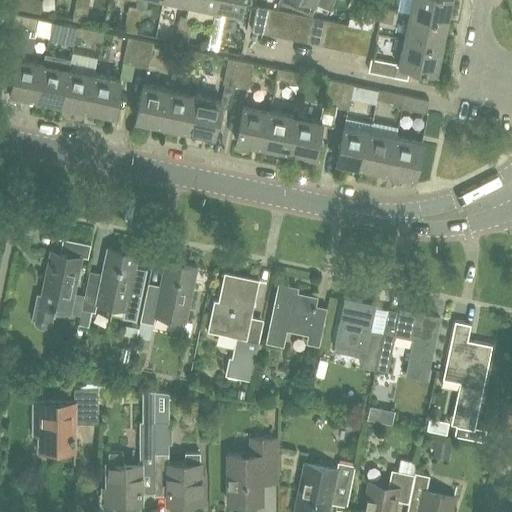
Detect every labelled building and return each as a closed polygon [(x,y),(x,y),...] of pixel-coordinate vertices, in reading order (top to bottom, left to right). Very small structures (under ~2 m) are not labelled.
[(16,0),(15,6),(40,11),(42,0),(16,0)] [(76,0),(75,6),(88,8),(89,0),(76,0)] [(215,8),(216,0),(189,0),(189,3),(215,8)] [(216,0),(215,8),(241,14),(243,0),(216,0)] [(373,0),(359,0),(357,10),(374,14),(377,1),(373,0)] [(411,0),(409,12),(447,20),(451,0),(411,0)] [(130,4),(127,17),(140,19),(142,6),(130,4)] [(263,31),(269,7),(257,4),(252,29),(263,31)] [(75,6),(73,18),(86,21),(88,8),(75,6)] [(275,34),(280,9),(269,7),(263,31),(275,34)] [(382,7),(379,20),(392,22),(394,9),(382,7)] [(286,36),(291,11),(280,9),(275,34),(286,36)] [(297,39),(303,14),(291,11),(286,36),(297,39)] [(12,23),(11,25),(36,30),(39,17),(14,12),(12,23)] [(442,46),(447,20),(409,12),(404,38),(442,46)] [(181,14),(178,27),(190,30),(193,17),(181,14)] [(309,41),(314,16),(303,14),(297,39),(309,41)] [(320,43),(325,19),(314,16),(309,41),(320,43)] [(127,17),(125,28),(137,31),(140,19),(127,17)] [(332,46),(337,21),(325,19),(320,43),(332,46)] [(78,25),(52,20),(49,36),(75,42),(78,25)] [(343,48),(348,23),(337,21),(332,46),(343,48)] [(354,51),(360,26),(348,23),(343,48),(354,51)] [(11,25),(7,45),(32,50),(36,30),(11,25)] [(104,30),(84,26),(82,36),(102,40),(104,30)] [(354,51),(366,53),(371,28),(360,26),(354,51)] [(178,27),(175,40),(188,42),(190,30),(178,27)] [(129,35),(124,60),(136,63),(141,38),(129,35)] [(141,38),(136,63),(148,66),(153,40),(141,38)] [(436,72),(442,46),(404,38),(398,64),(436,72)] [(204,51),(184,47),(182,57),(202,61),(204,51)] [(36,97),(43,61),(17,56),(10,92),(36,97)] [(229,57),(224,82),(235,85),(240,59),(229,57)] [(369,70),(394,75),(396,62),(371,57),(369,70)] [(240,59),(235,85),(248,87),(254,62),(240,59)] [(61,103),(69,67),(43,61),(36,97),(61,103)] [(87,108),(94,72),(69,67),(61,103),(87,108)] [(305,73),(285,69),(283,78),(303,82),(305,73)] [(94,72),(87,108),(113,114),(121,77),(94,72)] [(329,78),(324,103),(336,105),(342,80),(329,78)] [(342,80),(336,105),(349,108),(354,83),(342,80)] [(162,124),(170,88),(143,82),(136,118),(162,124)] [(187,129),(195,93),(170,88),(162,124),(187,129)] [(385,89),(383,99),(402,103),(404,93),(385,89)] [(195,93),(187,129),(214,135),(221,98),(195,93)] [(404,93),(402,103),(402,106),(427,111),(429,98),(404,93)] [(262,145),(270,109),(244,103),(236,139),(262,145)] [(288,150),(295,114),(270,109),(262,145),(288,150)] [(295,114),(288,150),(314,156),(322,119),(295,114)] [(363,166),(370,129),(344,124),(337,160),(363,166)] [(388,171),(396,135),(370,129),(363,166),(388,171)] [(415,177),(422,140),(396,135),(388,171),(415,177)] [(84,296),(74,294),(82,256),(88,257),(91,243),(63,237),(60,250),(51,248),(41,294),(38,293),(32,318),(35,319),(35,323),(39,326),(43,327),(47,325),(50,322),(52,322),(55,309),(80,314),(82,308),(84,296)] [(88,277),(84,296),(82,308),(95,311),(97,302),(125,308),(122,318),(137,321),(147,269),(135,266),(138,253),(108,246),(101,280),(88,277)] [(197,265),(166,259),(159,293),(147,290),(141,320),(154,323),(156,314),(185,320),(197,265)] [(251,380),(263,322),(250,320),(259,278),(225,271),(219,298),(215,297),(208,329),(237,335),(232,356),(230,356),(226,375),(251,380)] [(319,343),(327,307),(315,304),(317,295),(290,290),(291,285),(279,282),(267,340),(283,344),(286,328),(309,333),(307,341),(319,343)] [(376,367),(382,339),(369,336),(376,302),(345,296),(335,343),(366,350),(363,364),(376,367)] [(440,316),(401,308),(398,321),(386,319),(376,367),(387,369),(395,333),(414,337),(410,358),(406,374),(427,378),(440,316)] [(444,375),(466,380),(455,433),(484,440),(486,429),(475,426),(492,344),(468,338),(471,322),(455,319),(444,375)] [(137,336),(139,327),(125,324),(123,333),(137,336)] [(134,370),(131,382),(143,385),(144,384),(145,378),(141,371),(134,370)] [(99,414),(99,387),(74,387),(74,400),(34,400),(34,433),(39,433),(39,449),(75,449),(75,414),(99,414)] [(154,493),(155,389),(144,388),(144,420),(140,420),(140,462),(124,462),(124,451),(109,451),(109,462),(109,501),(140,501),(140,490),(154,490),(154,492),(154,493)] [(169,462),(169,420),(169,391),(155,389),(154,493),(169,493),(168,501),(200,501),(200,462),(200,451),(185,451),(185,462),(169,462)] [(379,419),(382,407),(370,404),(367,417),(379,419)] [(449,460),(453,440),(436,437),(433,436),(431,447),(435,448),(434,453),(433,457),(449,460)] [(278,437),(250,437),(250,453),(228,453),(228,501),(262,501),(262,473),(278,473),(278,437)] [(409,502),(409,500),(415,471),(417,461),(400,457),(397,469),(392,468),(388,483),(369,479),(361,511),(394,511),(397,500),(409,502)] [(349,495),(355,464),(338,461),(337,467),(304,460),(293,511),(328,511),(333,492),(349,495)] [(415,471),(409,500),(421,503),(418,511),(451,511),(455,496),(427,490),(430,474),(415,471)]
